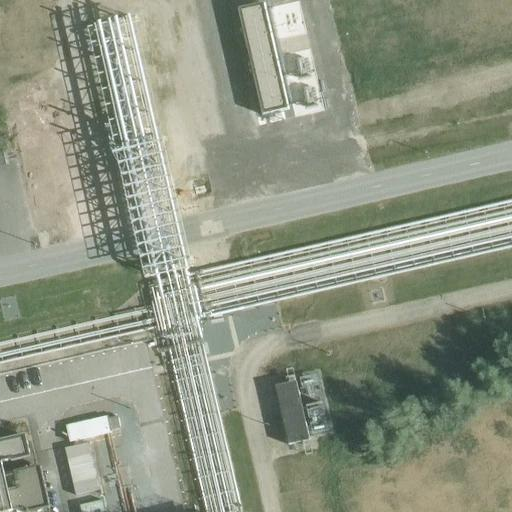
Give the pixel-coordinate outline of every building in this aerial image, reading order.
[(316,109),(294,2),(236,13),(258,121),(316,109)] [(129,30),(87,36),(101,124),(117,122),(116,113),(142,109),(129,30)] [(511,201),(157,283),(160,299),(157,300),(158,306),(153,307),(153,309),(0,344),(0,364),(164,327),(206,511),(241,511),(197,319),(511,247),(511,201)] [(64,359),(69,386),(129,374),(127,361),(138,359),(136,347),(120,350),(120,349),(89,356),(89,352),(48,360),(49,362),(64,359)] [(316,375),(300,379),(302,390),(305,389),(307,396),(309,395),(309,398),(315,397),(315,395),(316,394),(315,387),(318,386),(316,375)] [(275,388),(288,445),(310,440),(297,382),(275,388)] [(311,425),(313,436),(329,432),(327,420),(323,421),(323,417),(325,416),(323,407),(307,410),(309,420),(311,419),(312,425),(311,425)] [(107,417),(66,427),(70,443),(110,434),(110,431),(120,429),(118,418),(108,420),(107,417)] [(95,471),(90,447),(66,453),(71,476),(95,471)] [(0,511),(49,511),(49,509),(51,509),(41,467),(33,468),(29,452),(18,455),(21,471),(4,474),(0,454),(0,511)] [(140,464),(128,466),(134,489),(146,487),(140,464)]
